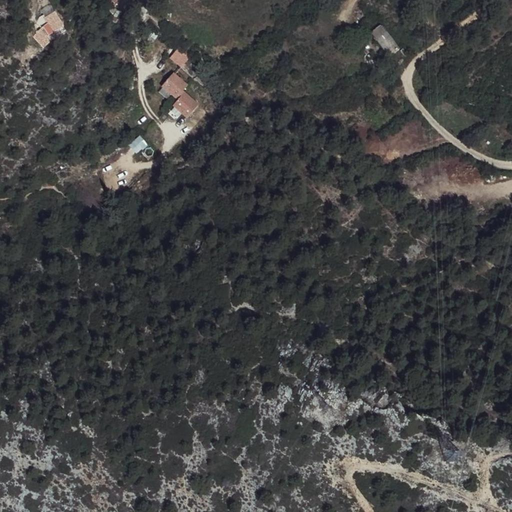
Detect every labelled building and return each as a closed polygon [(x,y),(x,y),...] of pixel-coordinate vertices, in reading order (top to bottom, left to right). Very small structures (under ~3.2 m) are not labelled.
[(67,40),(58,16),(30,27),(40,51),(67,40)] [(380,20),(369,27),(375,35),(388,53),(391,50),(394,55),(402,50),(380,20)] [(181,46),(170,60),(182,70),(193,57),(181,46)] [(184,95),(190,87),(174,75),(162,90),(178,102),(184,95)] [(200,107),(184,95),(178,102),(173,109),(188,121),(200,107)] [(148,143),(140,135),(129,144),(137,153),(148,143)]
